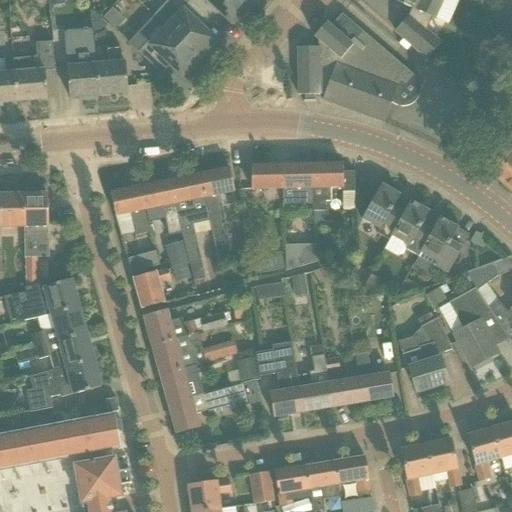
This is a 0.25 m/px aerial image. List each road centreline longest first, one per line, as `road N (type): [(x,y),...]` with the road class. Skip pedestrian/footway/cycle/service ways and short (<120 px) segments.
road 1 (residential): [(163,467),(69,142)]
road 2 (tertiary): [(511,229),(409,153),(236,123)]
road 3 (residential): [(377,433),(163,467)]
road 4 (tertiary): [(236,123),(69,142)]
road 5 (residential): [(236,123),(243,76),(317,0)]
road 6 (residential): [(511,387),(377,433)]
